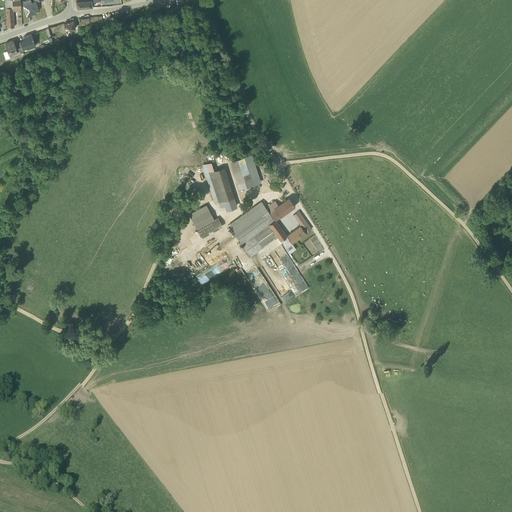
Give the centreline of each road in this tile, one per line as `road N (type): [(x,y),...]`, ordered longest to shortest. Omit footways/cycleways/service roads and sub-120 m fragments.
road 1 (track): [(277,163),(354,299),(418,511)]
road 2 (track): [(277,163),(387,155),(472,231),(511,288)]
road 3 (unclassified): [(199,0),(277,163)]
road 4 (track): [(108,345),(132,314),(190,189)]
road 5 (track): [(0,451),(60,406),(108,345)]
